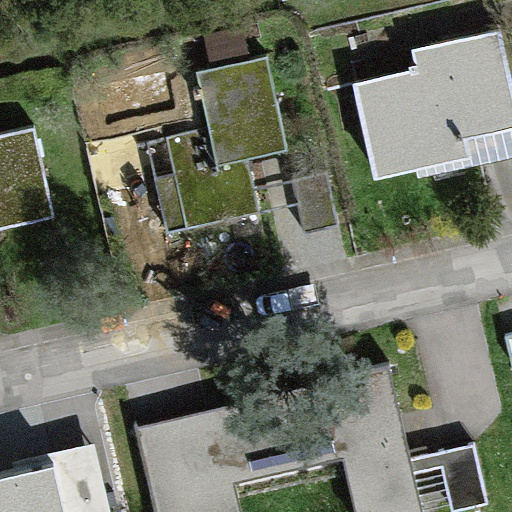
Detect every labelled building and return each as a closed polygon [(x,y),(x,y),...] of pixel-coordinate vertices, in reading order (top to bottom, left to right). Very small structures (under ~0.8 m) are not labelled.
[(511,27),(367,59),(393,176),(511,149),(511,27)] [(222,121),(170,134),(191,225),(271,207),(260,160),(304,149),(281,50),(209,67),(222,121)] [(49,124),(0,133),(0,227),(67,214),(49,124)] [(131,412),(153,502),(358,455),(371,511),(438,511),(402,354),(131,412)] [(63,511),(54,471),(0,483),(0,511),(63,511)]
